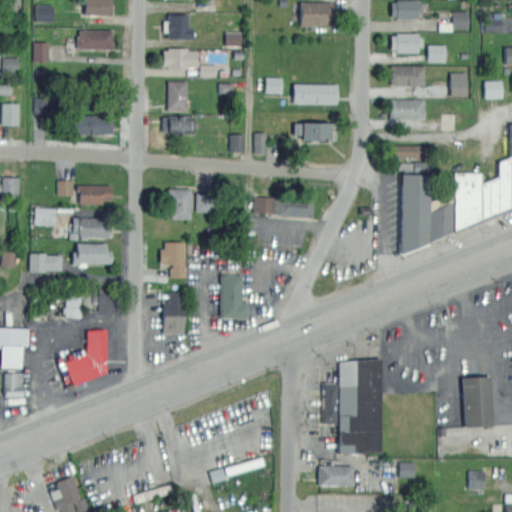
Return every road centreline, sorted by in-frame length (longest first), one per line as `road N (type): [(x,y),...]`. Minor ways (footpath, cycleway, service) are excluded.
road 1 (primary): [(0,452),(505,252)]
road 2 (residential): [(138,0),(134,401)]
road 3 (residential): [(357,172),(0,148)]
road 4 (residential): [(363,0),(362,161),(294,310),(292,338)]
road 5 (residential): [(292,338),(290,511)]
